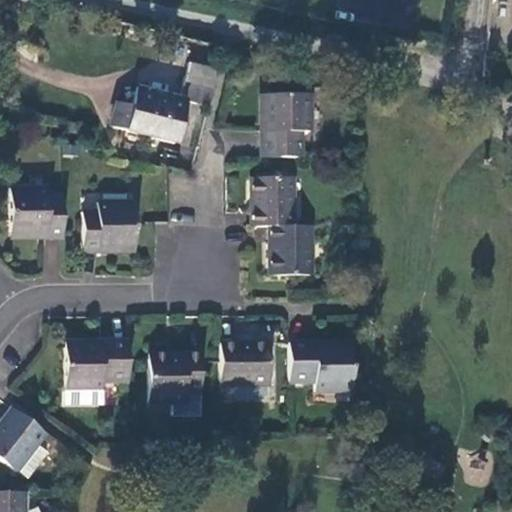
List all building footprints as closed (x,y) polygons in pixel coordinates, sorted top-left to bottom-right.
[(185,102),(207,107),(216,70),(187,63),(178,98),(136,88),(131,108),(116,104),(110,126),(125,130),(125,132),(173,143),(185,102)] [(258,130),(258,156),(298,155),(298,130),(307,129),(306,93),(265,94),(265,130),(258,130)] [(250,177),(250,226),(268,225),(292,225),(290,177),(250,177)] [(43,236),(60,236),(59,197),(44,197),(44,188),(6,189),(7,231),(42,231),(43,236)] [(131,204),(94,203),(95,213),(80,213),(80,251),(96,251),(97,246),(131,246),(131,204)] [(309,274),(308,225),(292,225),(268,225),(269,274),(309,274)] [(351,340),(287,341),(288,386),(313,385),(313,395),(351,395),(351,340)] [(100,381),(126,381),(125,343),(97,342),(97,350),(62,350),(63,391),(98,391),(100,391),(100,381)] [(267,384),(266,343),(217,343),(218,384),(233,384),(265,384),(267,384)] [(197,415),(197,353),(181,353),(181,360),(145,360),(146,403),(170,402),(170,415),(197,415)] [(265,384),(233,384),(233,395),(237,399),(261,399),(265,394),(265,384)] [(99,405),(98,391),(63,391),(63,405),(99,405)] [(33,445),(42,433),(9,407),(0,418),(0,464),(11,474),(15,468),(33,445)] [(43,452),(33,445),(15,468),(27,476),(43,452)] [(0,511),(24,511),(24,492),(0,491),(0,511)]
